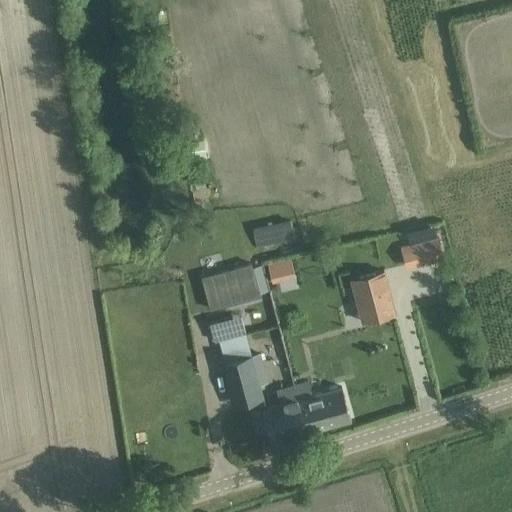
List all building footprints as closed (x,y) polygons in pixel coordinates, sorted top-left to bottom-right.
[(435,236),(406,243),(410,263),(440,255),(435,236)] [(268,262),(272,279),(280,277),(276,260),(268,262)] [(261,264),(212,276),(222,317),(253,309),(247,282),(264,277),(261,264)] [(394,312),(383,269),(350,278),(361,320),(394,312)] [(209,323),(216,323),(214,305),(207,306),(209,323)] [(228,377),(225,378),(229,393),(232,406),(263,398),(259,384),(252,356),(225,363),(228,377)] [(307,381),(294,385),(298,399),(297,400),(306,432),(351,420),(341,387),(311,395),(307,381)] [(271,442),(306,432),(297,400),(298,399),(294,385),(285,387),(289,401),(262,409),(271,442)]
